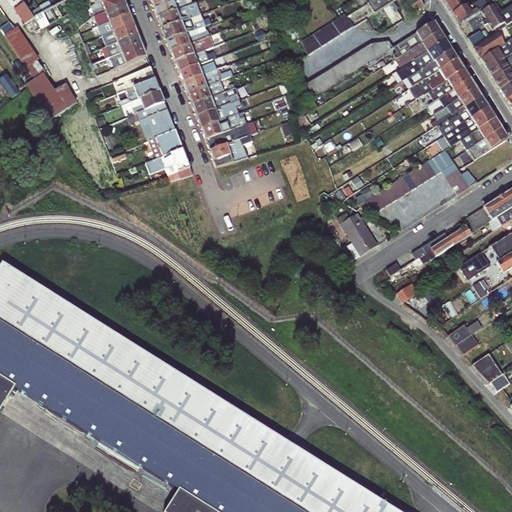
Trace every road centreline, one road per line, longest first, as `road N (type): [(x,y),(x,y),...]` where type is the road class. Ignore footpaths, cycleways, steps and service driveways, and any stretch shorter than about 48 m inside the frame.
road 1 (residential): [(511,169),(359,261),(355,274),(369,295),(451,348),(511,417)]
road 2 (residential): [(136,0),(228,231)]
road 3 (residential): [(511,122),(435,0)]
